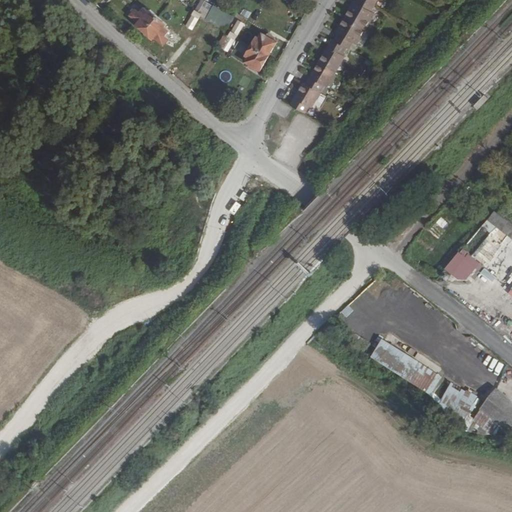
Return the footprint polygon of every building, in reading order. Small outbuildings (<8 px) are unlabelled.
[(201,0),(200,0),(192,13),(198,17),(206,3),(201,0)] [(358,0),(356,3),(370,10),(375,0),(358,0)] [(372,12),(370,10),(356,3),(353,1),(344,16),(335,31),(338,33),(351,41),(354,43),(363,27),(372,12)] [(206,3),(198,17),(208,23),(216,9),(206,3)] [(129,16),(137,24),(136,26),(143,32),(156,17),(149,11),(147,13),(143,9),(138,14),(134,11),(129,16)] [(192,13),(184,26),(190,30),(196,20),(198,17),(192,13)] [(156,17),(143,32),(152,40),(154,38),(162,46),(167,40),(163,36),(167,31),(163,27),(165,25),(156,17)] [(196,20),(190,30),(196,34),(201,25),(202,23),(196,20)] [(237,22),(229,36),(235,39),(241,30),(243,26),(237,22)] [(165,25),(163,27),(167,31),(171,27),(167,23),(165,25)] [(196,34),(205,39),(210,33),(206,30),(207,28),(201,25),(196,34)] [(241,30),(235,39),(240,42),(246,33),(241,30)] [(167,31),(163,36),(167,40),(171,35),(167,31)] [(224,33),(216,45),(222,49),(229,36),(224,33)] [(305,82),(318,89),(321,83),(325,85),(334,70),(343,55),(340,53),(344,46),(347,48),(351,41),(338,33),(334,40),(331,38),(330,38),(317,60),(305,82)] [(255,37),(249,47),(267,57),(275,42),(271,40),(273,38),(266,34),(265,36),(261,34),(258,39),(255,37)] [(229,36),(222,49),(228,52),(231,46),(235,39),(229,36)] [(235,39),(231,46),(239,50),(242,43),(240,42),(235,39)] [(245,62),(249,64),(248,66),(254,70),(256,68),(259,70),(267,57),(249,47),(244,56),(247,58),(245,62)] [(309,104),(318,89),(305,82),(300,79),(287,101),(300,109),(305,102),(309,104)] [(476,109),(486,101),(482,96),(472,105),(476,109)] [(511,159),(496,177),(504,184),(511,176),(511,159)] [(504,185),(497,191),(502,196),(508,189),(504,185)] [(511,224),(492,210),(480,226),(493,235),(497,229),(511,239),(511,283),(508,290),(508,294),(511,296),(511,224)] [(444,268),(462,284),(480,262),(461,247),(444,268)] [(476,253),(488,260),(492,254),(479,247),(476,253)] [(483,267),(478,272),(490,282),(495,277),(483,267)] [(345,316),(352,311),(348,305),(340,310),(345,316)] [(279,377),(281,383),(292,380),(290,374),(279,377)] [(511,435),(511,402),(489,391),(484,400),(464,390),(463,390),(448,382),(444,391),(443,410),(452,415),(452,423),(471,433),(494,434),(497,428),(511,435)]
